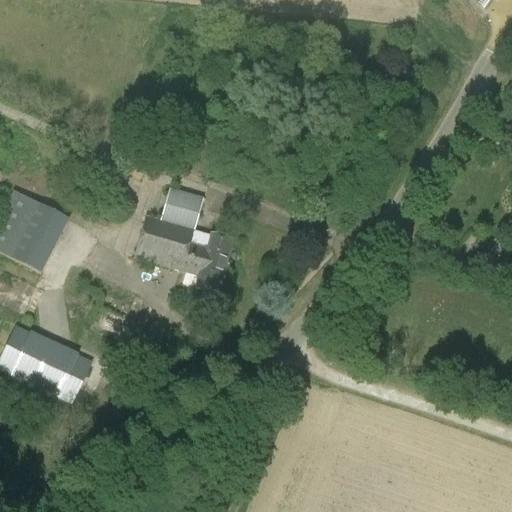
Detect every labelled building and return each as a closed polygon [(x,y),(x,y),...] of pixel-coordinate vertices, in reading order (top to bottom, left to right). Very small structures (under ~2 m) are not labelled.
[(132,261),(198,280),(195,292),(215,298),(231,243),(210,237),(210,239),(194,235),(203,201),(169,191),(159,223),(146,219),(132,261)] [(0,256),(41,278),(69,223),(12,193),(0,217),(0,256)] [(0,360),(0,374),(20,384),(40,340),(15,328),(0,360)] [(66,352),(45,396),(71,408),(91,364),(66,352)] [(138,367),(131,374),(140,382),(146,375),(138,367)]
